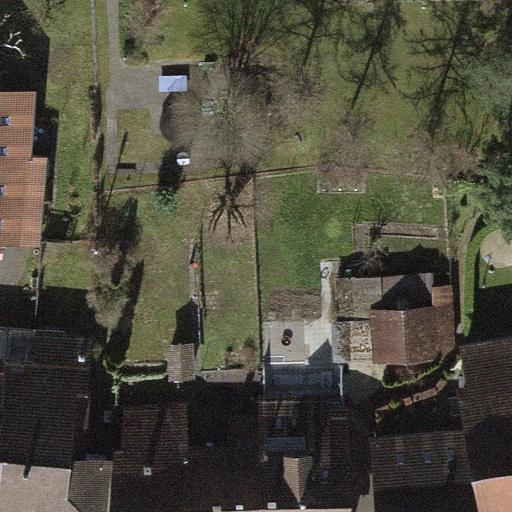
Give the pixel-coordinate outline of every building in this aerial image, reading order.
[(33,99),(0,95),(0,232),(48,237),(57,153),(28,150),(33,99)] [(456,352),(454,299),(383,302),(385,355),(456,352)] [(3,511),(18,323),(0,321),(0,511),(3,511)] [(96,329),(18,323),(3,511),(109,511),(117,413),(90,411),(96,329)] [(488,511),(511,511),(511,332),(461,344),(465,418),(488,511)] [(276,395),(276,417),(275,511),(352,511),(353,407),(335,407),(335,395),(276,395)] [(124,399),(123,511),(275,511),(276,417),(239,417),(239,440),(193,439),(193,399),(124,399)] [(387,511),(488,511),(465,418),(385,427),(387,511)]
